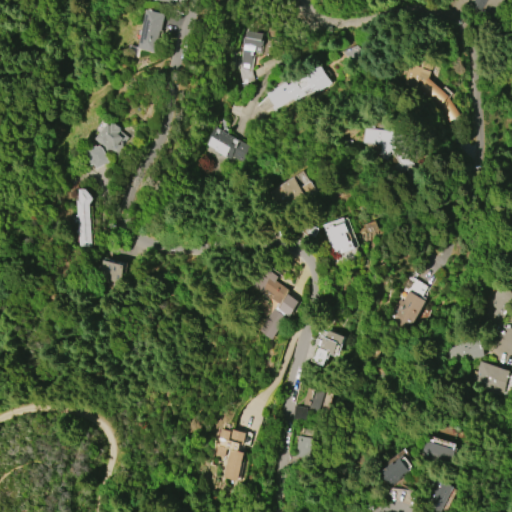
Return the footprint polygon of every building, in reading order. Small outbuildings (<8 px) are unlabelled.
[(356,0),(344,8),(338,0),(356,0)] [(463,16),(447,4),(449,0),(503,0),(489,19),(471,5),(463,16)] [(138,48),(149,9),(166,14),(156,53),(138,48)] [(242,30),(262,33),(259,49),(253,48),(253,52),(251,52),(248,69),(238,67),(241,45),(240,45),(242,30)] [(411,63),(433,70),(430,78),(449,96),(457,112),(444,118),(438,105),(422,89),(404,83),(411,63)] [(275,89),(286,82),(288,85),(295,81),(297,83),(306,78),(304,73),(321,64),(324,70),(326,68),(331,77),(329,79),(331,83),(318,90),(316,86),(312,88),(311,87),(303,91),(304,93),(275,109),(267,93),(269,92),(268,90),(274,86),(275,89)] [(94,137),(108,121),(116,129),(118,126),(130,136),(123,144),(126,147),(119,155),(116,152),(115,154),(94,137)] [(213,126),(249,146),(239,165),(219,155),(216,161),(199,152),(213,126)] [(383,155),(384,146),(367,143),(370,127),(398,132),(423,174),(414,180),(409,172),(400,177),(395,169),(402,165),(394,150),(393,157),(383,155)] [(276,193),(303,177),(309,187),(319,181),(326,192),(289,215),(276,193)] [(77,246),(90,245),(89,203),(94,198),(86,189),(80,189),(79,200),(77,200),(77,246)] [(358,231),(356,232),(359,241),(361,240),(363,248),(351,253),(350,249),(343,252),(338,238),(339,237),(336,229),(339,228),(338,226),(343,224),(344,226),(355,223),(358,231)] [(100,260),(120,265),(116,284),(95,278),(96,274),(92,273),(94,265),(98,266),(100,260)] [(279,279),(292,289),(290,293),(302,302),(292,315),(290,314),(272,339),(259,330),(278,303),(272,299),(274,295),(267,290),(265,293),(255,285),(268,266),(282,275),(279,279)] [(501,322),(511,300),(511,293),(497,285),(487,305),(494,309),(490,316),(501,322)] [(425,301),(407,328),(388,316),(399,299),(402,301),(409,291),(425,301)] [(340,343),(335,355),(328,353),(323,366),(317,363),(316,366),(311,364),(312,362),(310,361),(316,346),(320,347),(327,328),(344,334),(343,336),(345,337),(342,344),(340,343)] [(478,361),(509,372),(501,395),(470,383),(478,361)] [(302,403),(307,388),(327,395),(322,410),(302,403)] [(250,447),(243,445),(241,452),(247,454),(240,481),(223,477),(228,458),(212,454),(219,427),(227,429),(228,428),(242,431),(243,430),(254,433),(250,447)] [(312,436),(296,435),(295,457),(312,458),(312,436)] [(425,441),(455,450),(449,466),(420,457),(425,441)] [(378,473),(403,454),(414,469),(389,487),(378,473)] [(452,487),(438,510),(424,502),(437,478),(452,487)]
